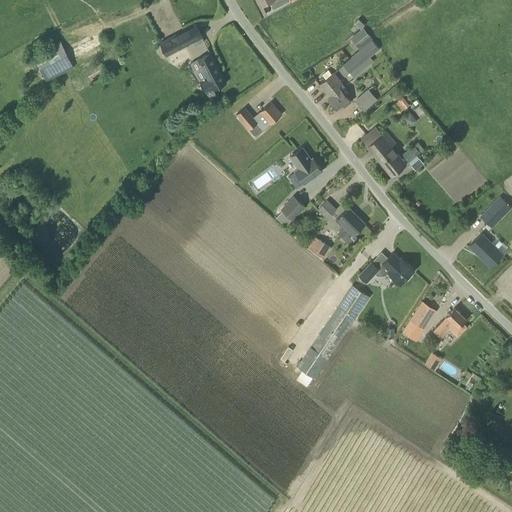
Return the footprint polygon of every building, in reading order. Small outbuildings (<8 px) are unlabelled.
[(260,0),(263,5),(270,2),(273,9),(291,0),(290,0),(260,0)] [(167,55),(202,37),(202,36),(196,24),(161,43),(167,55)] [(359,49),(372,38),(364,28),(351,38),(359,49)] [(351,73),(380,49),(373,40),(343,64),(350,72),(351,73)] [(55,44),(33,55),(47,81),(68,70),(55,44)] [(214,89),(226,83),(220,70),(211,52),(198,59),(208,77),(200,81),(206,91),(213,87),(214,89)] [(330,97),(342,88),(340,85),(342,83),(334,73),(320,84),(330,97)] [(345,106),(351,100),(342,88),(330,97),(329,98),(337,108),(343,103),(345,106)] [(365,111),(378,100),(369,89),(356,100),(365,111)] [(398,113),(410,105),(404,97),(392,105),(398,113)] [(270,123),(282,114),(271,102),(260,111),(270,123)] [(258,122),(253,117),(245,107),(236,114),(249,130),(257,123),(258,122)] [(381,133),(376,127),(361,139),(392,176),(407,164),(394,149),(398,146),(385,130),(381,133)] [(409,162),(421,152),(414,144),(402,154),(409,162)] [(313,162),(303,147),(297,151),(291,156),(300,168),(295,171),(304,183),(323,170),(315,160),(313,162)] [(492,227),(511,208),(500,197),(481,216),(492,227)] [(287,202),(280,209),(293,220),(306,206),(300,200),(293,207),(287,202)] [(327,218),(337,209),(327,200),(318,209),(327,218)] [(336,221),(340,225),(339,226),(340,229),(337,232),(350,245),(357,237),(355,234),(366,223),(349,207),(336,221)] [(491,266),(502,255),(481,234),(470,245),(491,266)] [(321,256),(328,245),(315,237),(309,248),(321,256)] [(404,262),(393,252),(383,263),(390,270),(388,271),(401,284),(406,279),(408,280),(411,276),(410,274),(415,269),(405,260),(404,262)] [(367,281),(379,268),(372,261),(360,275),(367,281)] [(316,378),(367,302),(348,290),(297,366),(316,378)] [(424,329),(436,310),(423,301),(410,320),(424,329)] [(458,336),(467,326),(463,323),(467,319),(455,307),(447,315),(448,316),(434,330),(441,338),(450,329),(458,336)] [(437,369),(441,362),(430,356),(426,363),(437,369)] [(495,480),(500,472),(502,468),(494,464),(488,476),(495,480)]
